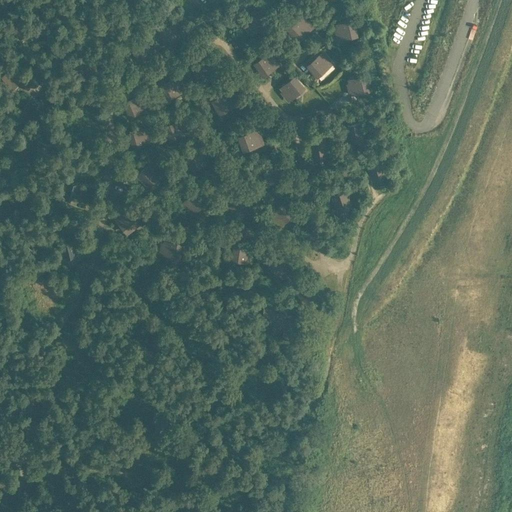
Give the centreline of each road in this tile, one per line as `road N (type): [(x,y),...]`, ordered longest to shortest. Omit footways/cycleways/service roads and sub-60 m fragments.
road 1 (track): [(410,511),(355,329),(355,305),(433,172),(500,0)]
road 2 (unknown): [(107,183),(174,223),(237,227),(321,252)]
road 3 (unknown): [(106,85),(223,38)]
